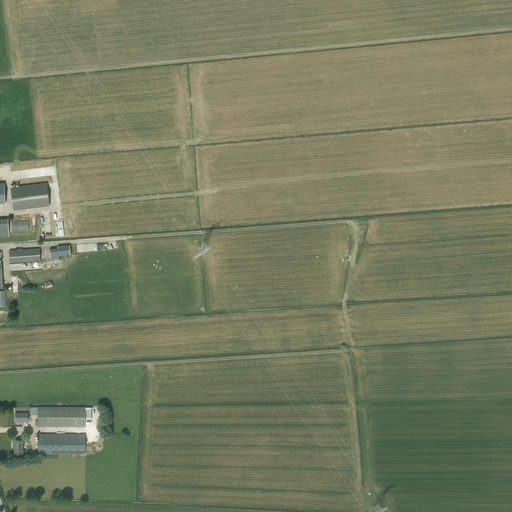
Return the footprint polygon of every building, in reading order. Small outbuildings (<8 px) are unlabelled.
[(13,211),(49,206),(46,183),(10,187),(13,211)] [(0,237),(9,237),(8,219),(0,219),(0,237)] [(28,232),(28,220),(12,221),(12,233),(28,232)] [(70,255),(70,245),(57,246),(58,251),(51,251),(51,258),(59,257),(58,256),(70,255)] [(22,249),(22,248),(18,249),(18,250),(9,250),(10,263),(40,262),(39,249),(22,249)] [(85,408),(38,407),(38,427),(85,427),(85,408)] [(27,411),(14,411),(14,421),(27,421),(27,411)] [(85,435),(38,434),(38,454),(85,454),(85,435)] [(23,440),(14,440),(14,454),(23,454),(23,440)]
